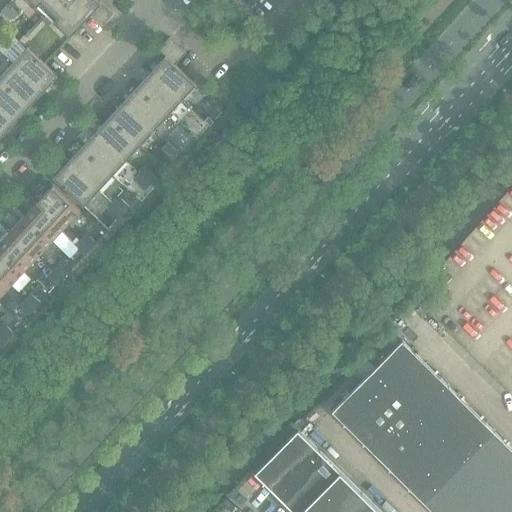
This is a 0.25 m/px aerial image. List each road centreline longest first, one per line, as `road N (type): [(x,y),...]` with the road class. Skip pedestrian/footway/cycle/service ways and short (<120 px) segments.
road 1 (secondary): [(484,0),(17,511)]
road 2 (secondary): [(84,511),(511,42)]
road 3 (residential): [(0,182),(157,10)]
road 4 (residential): [(157,10),(221,62),(236,64),(253,57),(303,0)]
